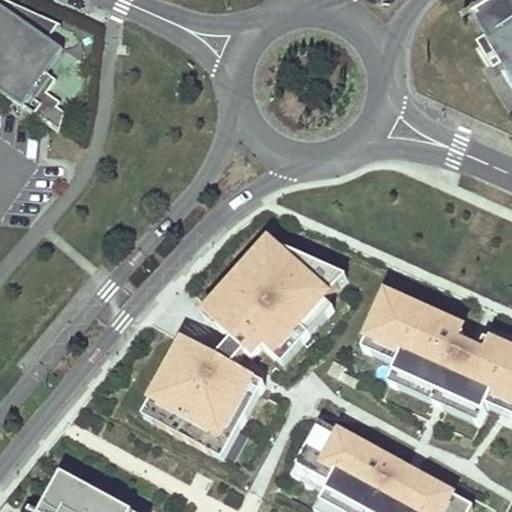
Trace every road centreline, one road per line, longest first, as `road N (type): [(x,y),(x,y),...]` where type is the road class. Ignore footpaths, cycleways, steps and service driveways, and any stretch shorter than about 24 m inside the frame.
road 1 (secondary): [(0,474),(122,322),(228,206),(286,159)]
road 2 (secondary): [(243,124),(206,176),(70,322),(0,416)]
road 3 (unclassified): [(375,125),(511,174)]
road 4 (residential): [(126,0),(237,59)]
